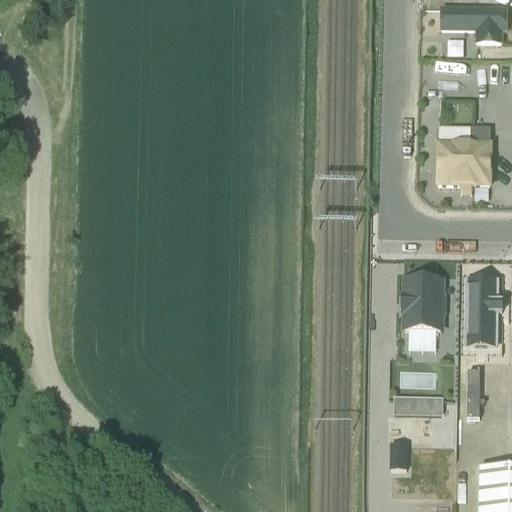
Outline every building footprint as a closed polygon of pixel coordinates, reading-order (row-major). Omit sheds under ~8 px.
[(511,18),(437,18),(437,43),(511,43),(511,18)] [(499,145),(438,143),(438,201),(499,206),(499,145)] [(402,301),(402,318),(405,318),(405,335),(440,336),(441,318),(443,318),(443,302),(435,302),(435,286),(441,286),(441,284),(406,284),(405,301),(402,301)] [(501,351),(502,285),(481,285),(480,316),(469,316),(468,351),(501,351)] [(481,419),(481,375),(471,375),(470,419),(481,419)] [(393,398),(393,435),(448,436),(449,399),(393,398)] [(391,474),(407,474),(407,448),(391,448),(391,474)] [(476,511),(511,511),(511,475),(477,475),(476,511)]
